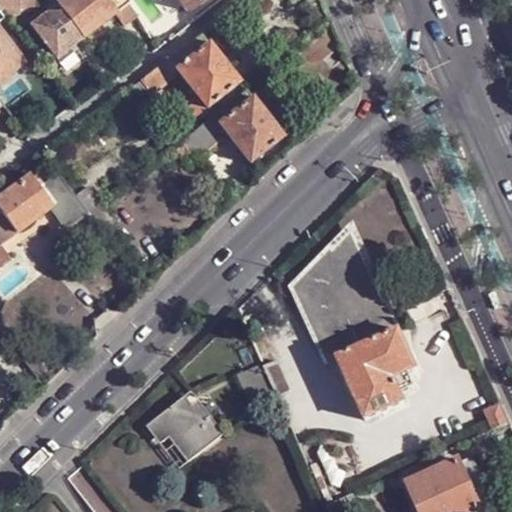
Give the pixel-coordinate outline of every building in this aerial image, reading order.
[(0,0),(0,9),(4,15),(20,15),(20,0),(0,0)] [(34,11),(33,0),(20,0),(20,15),(24,15),(25,10),(34,11)] [(62,0),(61,2),(59,0),(53,0),(57,4),(78,32),(83,39),(115,15),(124,25),(136,16),(133,12),(128,3),(125,0),(62,0)] [(201,0),(158,0),(159,0),(177,0),(186,12),(201,0)] [(78,32),(57,4),(53,7),(44,14),(31,25),(51,52),(78,32)] [(146,35),(154,30),(147,18),(145,19),(139,9),(133,12),(136,16),(146,35)] [(29,23),(31,25),(44,14),(43,12),(29,23)] [(19,56),(0,31),(0,85),(8,79),(9,77),(7,74),(15,68),(11,62),(19,56)] [(78,32),(51,52),(57,59),(68,72),(81,63),(78,58),(82,53),(76,44),(83,39),(78,32)] [(158,66),(169,80),(177,74),(174,70),(207,45),(200,36),(158,66)] [(240,84),(208,44),(207,45),(174,70),(177,74),(184,83),(189,89),(195,97),(206,110),(240,84)] [(105,82),(112,77),(100,60),(93,66),(105,82)] [(158,66),(139,82),(144,89),(149,96),(151,94),(169,80),(158,66)] [(75,105),(84,98),(69,77),(59,84),(75,105)] [(139,82),(130,88),(136,94),(144,89),(139,82)] [(192,119),(206,110),(195,97),(182,107),(192,119)] [(283,139),(252,99),(231,115),(218,126),(222,131),(250,165),(283,139)] [(225,108),(212,119),(218,126),(231,115),(225,108)] [(13,120),(27,139),(41,129),(26,110),(13,120)] [(218,142),(214,137),(222,131),(218,126),(212,119),(186,139),(182,142),(195,158),(196,159),(218,142)] [(186,164),(195,158),(182,142),(175,148),(186,164)] [(29,174),(0,196),(0,212),(15,233),(53,205),(29,174)] [(234,201),(244,192),(239,187),(229,195),(234,201)] [(88,189),(77,197),(80,201),(88,212),(91,215),(101,207),(88,189)] [(80,217),(88,212),(80,201),(72,206),(80,217)] [(101,207),(91,215),(102,231),(114,223),(101,207)] [(15,233),(0,212),(0,244),(15,233)] [(382,306),(351,237),(294,288),(306,315),(317,310),(339,359),(367,422),(405,404),(402,396),(416,389),(409,375),(418,372),(387,304),(382,306)] [(0,261),(8,256),(0,244),(0,261)] [(317,310),(306,315),(328,364),(339,359),(317,310)] [(37,379),(46,372),(25,343),(15,350),(37,379)] [(257,408),(275,399),(261,366),(242,375),(257,408)] [(192,463),(226,437),(205,409),(199,414),(186,399),(151,426),(165,444),(173,438),(192,463)] [(491,432),(509,424),(501,405),(482,413),(491,432)] [(472,458),(458,464),(478,509),(492,502),(472,458)] [(418,511),(478,511),(478,509),(458,464),(456,462),(406,484),(418,511)] [(352,511),(367,505),(360,492),(327,506),(329,511),(352,511)]
